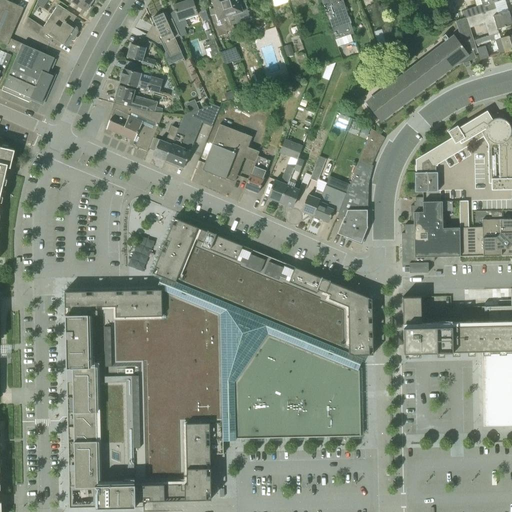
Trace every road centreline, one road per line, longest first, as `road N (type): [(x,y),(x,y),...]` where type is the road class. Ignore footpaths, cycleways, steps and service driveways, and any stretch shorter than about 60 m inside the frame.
road 1 (residential): [(511,75),(450,97),(402,136),(378,192),(379,247),(368,266),(60,139)]
road 2 (residential): [(44,511),(38,211),(60,139)]
road 3 (residential): [(60,139),(131,0)]
